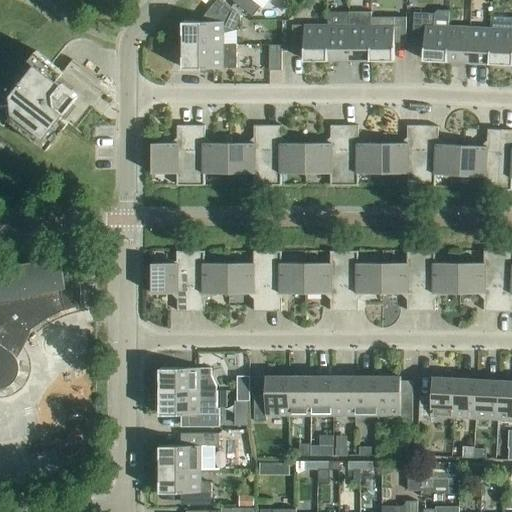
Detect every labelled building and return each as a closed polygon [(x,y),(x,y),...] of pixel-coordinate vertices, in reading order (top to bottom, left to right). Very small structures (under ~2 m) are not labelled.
[(183,23),(183,46),(224,46),(224,34),(240,30),(240,15),(221,0),(217,0),(209,10),(209,23),(183,23)] [(252,0),(234,0),(233,2),(253,18),(261,8),(252,1),(252,0)] [(447,63),(449,28),(449,11),(438,11),(434,15),(414,14),(412,43),(424,44),(423,62),(447,63)] [(348,13),(327,13),(327,26),(328,62),(349,62),(349,26),(348,26),(348,13)] [(349,62),(371,62),(371,18),(372,18),(372,13),(348,13),(348,26),(349,26),(349,62)] [(371,18),(371,62),(394,62),(394,44),(406,44),(406,18),(372,18),(371,18)] [(511,18),(492,18),(492,30),(490,65),(511,66),(511,18)] [(304,62),(328,62),(327,26),(292,26),(292,52),(304,52),(304,62)] [(447,63),(468,64),(470,29),(449,28),(447,63)] [(468,64),(490,65),(492,30),(470,29),(468,64)] [(224,46),(183,46),(183,70),(224,70),(224,69),(237,69),(237,45),(224,46)] [(269,71),(282,72),(282,46),(269,46),(269,71)] [(0,125),(3,128),(9,121),(47,151),(69,124),(62,118),(79,97),(58,81),(63,74),(36,52),(6,90),(0,85),(0,125)] [(177,187),(191,187),(191,127),(177,127),(177,144),(152,144),(152,175),(177,175),(177,187)] [(205,175),(229,175),(230,144),(205,144),(205,127),(191,127),(191,187),(205,187),(205,175)] [(254,187),(268,187),(268,127),(254,127),(254,144),(230,144),(229,175),(254,175),(254,187)] [(282,175),(306,175),(306,144),(282,144),(282,127),(268,127),(268,187),(282,187),(282,175)] [(331,187),(344,187),(345,127),(331,127),(331,144),(306,144),(306,175),(331,175),(331,187)] [(358,175),(383,175),(383,144),(358,144),(358,127),(345,127),(344,187),(358,187),(358,175)] [(407,187),(421,187),(423,127),(408,127),(408,145),(383,144),(383,175),(408,175),(407,187)] [(436,176),(460,177),(462,147),(438,145),(438,128),(423,127),(421,187),(435,188),(436,176)] [(484,190),(498,191),(501,131),(488,130),(487,148),(462,147),(460,177),(485,178),(484,190)] [(511,186),(511,131),(501,131),(498,191),(511,191),(511,186)] [(177,312),(191,312),(191,252),(177,252),(177,264),(152,264),(152,295),(177,295),(177,312)] [(205,295),(229,295),(229,264),(205,264),(205,252),(191,252),(191,312),(205,312),(205,295)] [(254,312),(268,312),(268,252),(254,252),(254,264),(229,264),(229,295),(254,295),(254,312)] [(282,295),(306,295),(306,264),(282,264),(282,252),(268,252),(268,312),(282,312),(282,295)] [(331,312),(344,312),(345,252),(331,252),(331,264),(306,264),(306,295),(331,295),(331,312)] [(358,295),(383,295),(383,264),(358,264),(358,252),(345,252),(344,312),(358,312),(358,295)] [(407,312),(421,312),(421,252),(407,252),(407,264),(383,264),(383,295),(407,295),(407,312)] [(435,295),(460,295),(460,264),(435,264),(435,252),(421,252),(421,312),(435,312),(435,295)] [(484,312),(498,312),(500,252),(484,252),(484,264),(460,264),(460,295),(484,295),(484,312)] [(511,307),(511,252),(500,252),(498,312),(511,313),(511,307)] [(0,388),(1,389),(3,389),(5,388),(8,387),(9,386),(11,385),(13,384),(15,382),(16,381),(17,379),(18,377),(19,375),(20,373),(20,371),(20,369),(20,367),(20,365),(19,362),(18,360),(17,359),(16,357),(15,355),(13,354),(12,352),(15,347),(18,343),(23,338),(28,333),(33,329),(39,325),(43,322),(47,320),(53,316),(59,313),(66,311),(81,306),(81,272),(63,276),(60,259),(0,271),(0,388)] [(160,369),(160,392),(201,392),(217,392),(217,388),(212,377),(212,369),(160,369)] [(250,402),(250,377),(237,377),(237,402),(250,402)] [(266,417),(289,417),(289,377),(266,377),(266,397),(254,397),(254,422),(266,423),(266,417)] [(289,417),(311,417),(311,377),(289,377),(289,417)] [(311,417),(333,417),(333,377),(311,377),(311,417)] [(333,417),(355,417),(356,377),(333,377),(333,417)] [(355,417),(378,417),(378,378),(356,377),(355,417)] [(378,378),(378,417),(400,417),(400,423),(413,423),(413,382),(401,382),(401,378),(378,378)] [(431,417),(454,419),(456,379),(433,378),(432,398),(420,397),(419,423),(431,423),(431,417)] [(454,419),(476,420),(478,381),(456,379),(454,419)] [(476,420),(498,421),(500,382),(478,381),(476,420)] [(498,421),(511,421),(511,382),(500,382),(498,421)] [(160,392),(160,416),(182,416),(187,416),(187,428),(220,428),(220,409),(217,409),(217,392),(201,392),(160,392)] [(235,418),(235,427),(248,427),(248,418),(235,418)] [(160,447),(160,470),(220,470),(215,470),(215,447),(220,447),(220,434),(186,434),(186,447),(160,447)] [(311,447),(311,457),(333,457),(333,440),(319,440),(319,447),(311,447)] [(300,457),(311,457),(311,447),(311,445),(300,445),(300,457)] [(474,447),(474,448),(474,460),(483,460),(483,448),(474,447)] [(336,457),(348,457),(348,448),(336,448),(336,457)] [(360,448),(360,457),(371,457),(371,448),(360,448)] [(462,459),(474,460),(474,448),(463,448),(462,459)] [(255,469),(255,458),(244,458),(244,469),(255,469)] [(305,471),(318,471),(318,463),(305,463),(305,471)] [(318,463),(318,471),(318,484),(330,484),(330,463),(318,463)] [(349,471),(361,471),(361,463),(349,463),(349,471)] [(361,463),(361,471),(373,471),(373,463),(361,463)] [(274,464),(274,476),(289,476),(289,464),(274,464)] [(469,474),(481,474),(482,466),(469,465),(469,474)] [(482,466),(481,474),(493,475),(494,467),(482,466)] [(220,470),(160,470),(160,494),(186,494),(187,506),(212,506),(212,484),(201,482),(201,471),(220,471),(220,470)] [(254,508),(254,497),(240,497),(239,507),(254,508)] [(382,507),(382,511),(417,511),(418,502),(405,502),(405,507),(382,507)]
